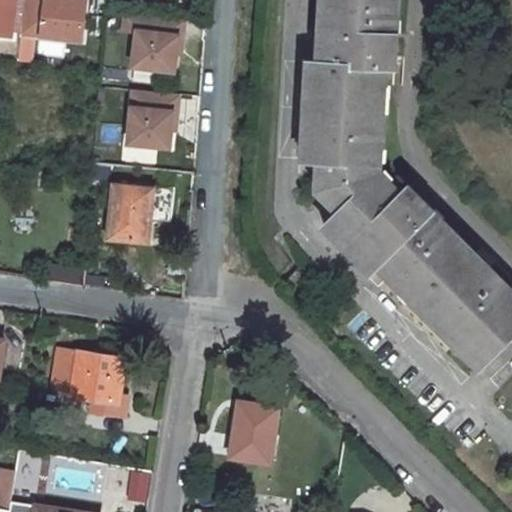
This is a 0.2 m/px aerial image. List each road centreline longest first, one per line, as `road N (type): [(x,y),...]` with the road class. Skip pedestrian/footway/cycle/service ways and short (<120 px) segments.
road 1 (residential): [(194,317),(248,325),(329,377),(459,511)]
road 2 (residential): [(225,0),(194,317)]
road 3 (residential): [(165,511),(194,317)]
road 4 (residential): [(0,289),(194,317)]
